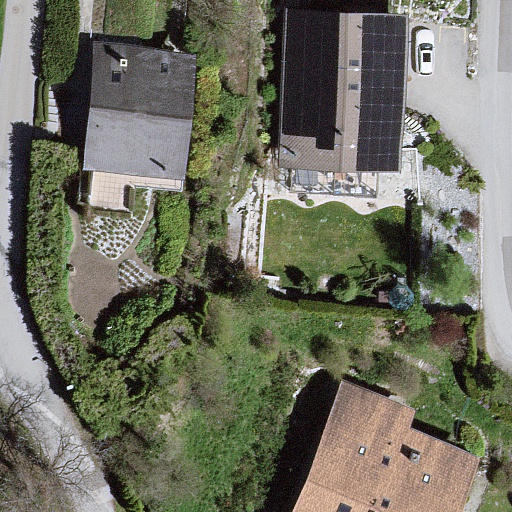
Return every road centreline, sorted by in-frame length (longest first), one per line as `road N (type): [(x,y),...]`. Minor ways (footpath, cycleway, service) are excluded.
road 1 (residential): [(9,0),(0,332),(82,511)]
road 2 (residential): [(511,311),(495,300),(511,141)]
